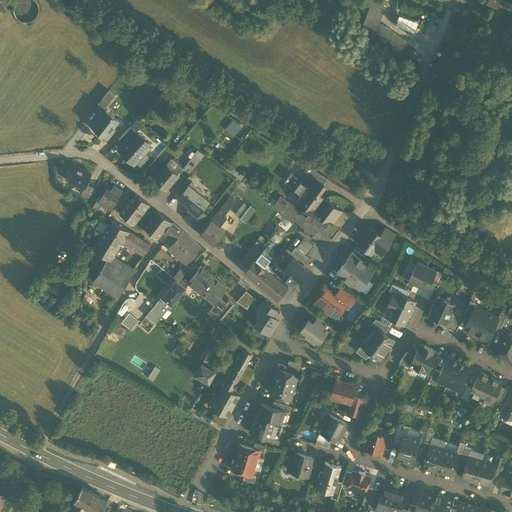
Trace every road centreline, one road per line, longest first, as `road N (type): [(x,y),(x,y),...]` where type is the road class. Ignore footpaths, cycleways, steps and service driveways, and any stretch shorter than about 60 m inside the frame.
road 1 (track): [(384,177),(95,0)]
road 2 (unclassified): [(35,452),(156,241),(112,214),(134,186)]
road 3 (residential): [(292,315),(384,177),(422,68)]
road 4 (residential): [(292,315),(134,186)]
road 5 (residential): [(191,511),(274,348)]
road 6 (residential): [(348,456),(511,506)]
road 7 (tertiary): [(35,452),(173,511)]
road 8 (residential): [(134,186),(87,153),(0,160)]
